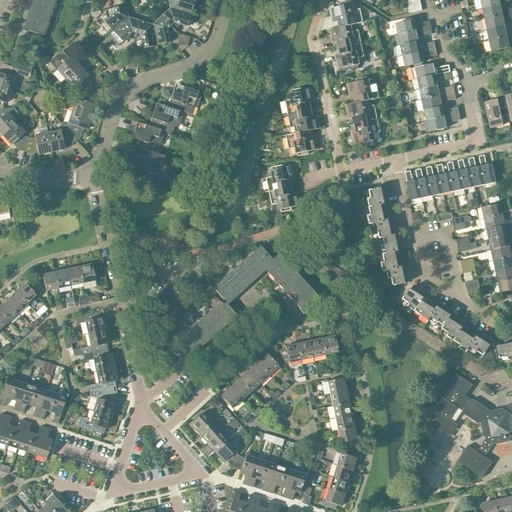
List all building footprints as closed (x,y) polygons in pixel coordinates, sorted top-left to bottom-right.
[(35,0),(25,30),(43,36),(54,0),(35,0)] [(167,0),(169,7),(190,14),(194,1),(189,0),(167,0)] [(499,0),(480,0),(482,9),(500,5),(499,0)] [(363,23),(363,22),(360,9),(354,10),(353,4),(351,4),(350,2),(340,4),(341,7),(330,9),(333,23),(337,22),(339,28),(353,25),(363,23)] [(113,32),(128,17),(126,5),(105,10),(107,19),(103,22),(113,32)] [(408,7),(409,14),(422,11),(421,5),(408,7)] [(511,8),(510,8),(502,10),(500,5),(482,9),(484,19),(511,13),(511,8)] [(186,27),(190,14),(169,7),(169,8),(160,16),(174,30),(179,25),(186,27)] [(504,20),(511,18),(511,14),(511,13),(484,19),(486,30),(505,26),(504,20)] [(168,36),(174,30),(160,16),(152,24),(157,46),(170,43),(168,36)] [(127,37),(134,40),(140,21),(128,17),(113,32),(106,39),(112,45),(118,45),(122,42),(127,37)] [(429,21),(415,24),(414,20),(395,24),(398,35),(430,28),(429,21)] [(157,46),(152,24),(140,21),(134,40),(142,42),(143,49),(157,46)] [(354,31),(353,25),(339,28),(328,30),(331,43),(336,43),(337,49),(361,43),(358,30),(354,31)] [(511,30),(506,31),(505,26),(486,30),(489,40),(511,35),(511,30)] [(417,37),(431,34),(432,34),(430,28),(398,35),(400,45),(418,41),(417,37)] [(179,36),(187,45),(189,37),(181,34),(179,36)] [(508,42),(511,40),(511,35),(489,40),(491,51),(509,47),(508,42)] [(187,45),(179,36),(177,38),(179,47),(187,45)] [(433,42),(433,43),(419,46),(418,41),(400,45),(402,56),(435,49),(433,42)] [(361,43),(337,49),(338,55),(334,56),(337,69),(347,67),(348,70),(358,67),(357,65),(360,65),(358,58),(364,57),(361,43)] [(128,58),(132,47),(129,46),(123,52),(128,58)] [(132,47),(128,58),(129,58),(137,56),(135,47),(132,47)] [(422,58),(436,55),(435,49),(402,56),(403,60),(404,67),(423,63),(422,60),(422,58)] [(64,79),(78,67),(70,57),(67,60),(60,52),(49,62),(56,70),(64,79)] [(0,87),(9,91),(12,92),(17,75),(28,78),(31,69),(12,63),(11,67),(2,64),(0,69),(0,87)] [(449,66),(448,66),(434,69),(433,64),(411,69),(413,80),(450,72),(449,66)] [(78,93),(91,90),(90,85),(85,79),(87,77),(78,67),(64,79),(73,89),(75,88),(77,91),(78,93)] [(450,72),(413,80),(414,81),(417,80),(420,90),(438,86),(437,81),(451,78),(450,72)] [(379,98),(379,97),(376,84),(370,86),(369,80),(367,80),(366,77),(356,79),(357,82),(346,84),(349,98),(354,97),(355,103),(370,100),(379,98)] [(190,115),(191,114),(195,99),(199,100),(202,92),(182,86),(180,94),(173,91),(168,107),(183,112),(182,112),(190,115)] [(453,87),(439,90),(438,86),(420,90),(422,100),(455,93),(453,87)] [(5,103),(9,91),(0,87),(0,109),(2,109),(2,106),(3,103),(5,103)] [(287,115),(311,110),(310,104),(314,103),(312,89),(301,91),(300,88),(290,91),(291,93),(289,94),(290,100),(284,101),(287,115)] [(71,111),(90,117),(94,105),(90,104),(92,97),(91,90),(78,93),(78,97),(77,100),(75,99),(71,111)] [(441,103),(456,99),(455,93),(422,100),(424,111),(442,107),(441,103)] [(505,101),(509,122),(511,121),(511,95),(503,97),(504,101),(505,101)] [(371,106),(370,100),(355,103),(344,105),(347,119),(352,118),(353,124),(377,119),(375,106),(371,106)] [(503,123),(509,122),(505,101),(504,101),(498,103),(498,101),(485,104),(490,128),(503,125),(503,123)] [(168,107),(164,105),(162,113),(154,110),(149,125),(149,126),(164,131),(172,134),(176,119),(180,120),(182,112),(183,112),(168,107)] [(2,109),(0,109),(0,134),(1,136),(15,123),(11,119),(18,113),(12,107),(2,109)] [(458,108),(443,111),(442,107),(424,111),(426,121),(459,114),(458,108)] [(310,131),(320,129),(317,115),(313,116),(311,110),(287,115),(290,128),(294,127),(295,133),(295,134),(310,131)] [(86,130),(90,117),(71,111),(67,124),(69,125),(68,128),(66,130),(75,140),(79,136),(81,129),(86,130)] [(446,124),(460,121),(461,121),(459,114),(426,121),(429,132),(447,128),(446,124)] [(377,119),(353,124),(354,131),(350,131),(353,145),(364,143),(364,145),(374,143),(374,141),(376,140),(374,134),(380,133),(377,119)] [(24,150),(29,138),(25,137),(23,134),(24,133),(15,123),(1,136),(10,146),(14,143),(18,148),(24,150)] [(149,126),(149,125),(145,124),(143,132),(135,129),(130,145),(149,151),(153,152),(158,138),(162,139),(164,131),(149,126)] [(70,144),(75,140),(66,130),(63,132),(60,133),(60,131),(47,133),(51,152),(64,150),(63,145),(70,144)] [(311,137),(310,131),(295,134),(295,133),(285,135),(288,149),(294,148),(296,154),(297,154),(298,157),(308,154),(308,152),(318,149),(316,136),(311,137)] [(38,155),(51,152),(47,133),(34,136),(35,138),(31,139),(29,138),(24,150),(30,152),(38,151),(38,155)] [(168,157),(153,152),(149,151),(147,158),(139,156),(134,172),(157,179),(162,164),(166,165),(168,157)] [(481,166),(485,185),(496,183),(492,164),(486,165),(484,156),(479,157),(481,166)] [(485,185),(481,166),(476,168),(473,158),(468,159),(470,169),(474,187),(485,185)] [(474,187),(470,169),(465,170),(463,161),(458,161),(460,171),(464,189),(474,187)] [(464,189),(460,171),(454,172),(453,163),(447,164),(449,173),(453,192),(464,189)] [(272,170),(270,171),(272,177),(266,178),(269,192),(293,187),(292,180),(296,179),(293,166),(282,168),(282,165),(272,168),(272,170)] [(453,192),(449,173),(444,175),(442,165),(437,166),(439,176),(443,194),(453,192)] [(443,194),(439,176),(433,177),(431,167),(426,168),(428,178),(432,196),(443,194)] [(432,196),(428,178),(423,179),(421,170),(416,171),(418,180),(422,198),(432,196)] [(422,198),(418,180),(412,181),(410,172),(405,173),(411,201),(422,198)] [(293,187),(269,192),(274,217),(282,215),(281,213),(292,211),(291,208),(302,205),(299,192),(294,193),(293,187)] [(381,205),(385,204),(381,188),(365,191),(365,192),(369,191),(371,198),(367,198),(369,207),(364,208),(369,207),(371,215),(367,215),(369,224),(373,223),(374,232),(378,231),(379,238),(375,239),(383,238),(385,245),(381,246),(383,254),(378,255),(378,256),(383,255),(385,262),(381,263),(383,271),(387,271),(388,279),(392,278),(394,285),(389,286),(389,287),(405,283),(402,267),(399,268),(397,261),(410,258),(409,251),(396,254),(395,252),(398,251),(395,235),(392,235),(388,220),(385,220),(383,214),(396,211),(395,205),(382,207),(381,205)] [(0,214),(9,213),(5,195),(0,195),(0,214)] [(511,210),(511,207),(502,209),(500,204),(482,208),(484,219),(511,212),(511,210)] [(504,220),(511,218),(511,212),(484,219),(486,229),(505,225),(504,220)] [(464,216),(451,219),(453,225),(465,223),(465,222),(471,221),(471,217),(467,215),(464,216)] [(453,225),(454,232),(467,229),(465,223),(453,225)] [(511,229),(506,230),(505,225),(486,229),(489,240),(511,234),(511,229)] [(508,241),(511,240),(511,234),(489,240),(491,250),(510,246),(508,241)] [(457,246),(470,244),(468,237),(456,240),(457,246)] [(457,246),(459,253),(471,250),(470,244),(457,246)] [(284,259),(278,253),(272,259),(260,246),(214,288),(225,301),(263,268),(268,273),(304,314),(317,302),(318,301),(282,261),(284,259)] [(511,251),(511,252),(510,246),(491,250),(493,261),(511,256),(511,251)] [(511,256),(493,261),(495,271),(511,267),(511,256)] [(462,268),(474,265),(473,258),(460,261),(462,268)] [(79,267),(82,283),(95,281),(91,265),(79,267)] [(462,268),(463,274),(476,271),(474,265),(462,268)] [(70,286),(82,283),(79,267),(67,270),(70,286)] [(511,267),(495,271),(498,282),(511,278),(511,267)] [(58,288),(70,286),(67,270),(54,272),(58,288)] [(45,291),(58,288),(54,272),(42,275),(45,291)] [(511,278),(498,282),(500,293),(511,290),(511,278)] [(197,295),(204,288),(196,279),(189,286),(197,295)] [(466,289),(479,286),(478,280),(465,282),(466,289)] [(16,292),(27,304),(37,295),(26,283),(16,292)] [(466,289),(468,295),(480,292),(479,286),(466,289)] [(421,301),(423,298),(409,289),(400,303),(403,300),(409,303),(407,306),(414,311),(412,315),(415,311),(421,315),(419,318),(427,323),(428,320),(435,325),(438,322),(444,326),(439,333),(440,333),(442,329),(448,333),(446,336),(453,341),(451,345),(454,341),(460,345),(458,348),(466,352),(468,350),(475,354),(477,351),(483,355),(480,359),(481,359),(490,345),(476,336),(474,339),(468,335),(475,324),(470,321),(463,332),(461,330),(463,327),(449,319),(451,316),(437,306),(435,309),(429,306),(436,294),(431,291),(424,302),(421,301)] [(18,313),(27,304),(16,292),(7,300),(18,313)] [(99,301),(98,295),(85,297),(86,300),(78,301),(79,306),(99,301)] [(0,311),(9,321),(18,313),(7,300),(0,306),(0,311)] [(192,351),(232,315),(220,301),(180,337),(192,351)] [(0,328),(9,321),(0,311),(0,328)] [(48,315),(47,315),(44,311),(38,317),(41,320),(48,315)] [(87,334),(106,330),(103,318),(98,319),(96,313),(75,318),(76,324),(85,323),(87,334)] [(38,323),(35,320),(29,325),(32,329),(38,323)] [(29,331),(26,328),(20,334),(23,337),(29,331)] [(81,349),(72,351),(73,357),(83,355),(104,350),(103,344),(108,343),(106,330),(87,334),(90,347),(81,349)] [(322,339),(325,355),(338,352),(334,336),(322,339)] [(20,340),(17,337),(10,342),(14,345),(20,340)] [(313,357),(325,355),(322,339),(309,341),(313,357)] [(301,360),(313,357),(309,341),(297,344),(301,360)] [(511,343),(497,346),(500,358),(507,357),(508,360),(511,359),(511,343)] [(285,363),(301,360),(297,344),(285,347),(285,348),(279,351),(285,363)] [(10,348),(7,345),(1,351),(4,354),(10,348)] [(95,371),(113,367),(111,355),(106,356),(104,350),(83,355),(84,362),(92,360),(95,371)] [(258,363),(269,375),(278,367),(277,365),(280,362),(277,355),(272,359),(267,354),(258,363)] [(0,363),(6,370),(9,367),(3,360),(0,363)] [(259,383),(269,375),(258,363),(249,371),(259,383)] [(112,397),(114,393),(111,381),(116,381),(113,367),(95,371),(98,384),(90,386),(89,391),(103,392),(103,395),(112,397)] [(250,392),(259,383),(249,371),(239,380),(250,392)] [(472,385),(473,385),(456,374),(456,375),(449,386),(448,386),(449,386),(442,397),(441,397),(441,398),(434,409),(434,408),(434,409),(440,413),(431,426),(449,438),(458,425),(455,423),(462,411),(463,412),(463,414),(478,424),(481,423),(484,437),(486,438),(476,452),(468,447),(468,446),(467,446),(457,462),(458,462),(470,470),(471,470),(482,477),(482,478),(492,462),(485,457),(494,443),(496,445),(509,442),(511,440),(511,404),(506,406),(504,410),(500,411),(499,409),(488,411),(488,409),(473,399),(471,400),(465,396),(472,385)] [(11,400),(17,379),(16,378),(15,381),(6,378),(0,397),(0,405),(3,407),(6,398),(11,400)] [(330,394),(346,391),(343,378),(327,381),(330,394)] [(18,411),(26,385),(18,382),(18,379),(17,379),(11,400),(15,401),(12,409),(18,411)] [(241,400),(250,392),(239,380),(230,388),(241,400)] [(289,386),(286,382),(280,388),(283,391),(289,386)] [(30,406),(37,385),(35,384),(34,387),(26,385),(18,411),(23,413),(26,404),(30,406)] [(37,417),(46,391),(37,388),(38,385),(37,385),(30,406),(34,407),(32,416),(37,417)] [(231,409),(241,400),(230,388),(220,397),(228,406),(231,409)] [(50,412),(56,391),(55,390),(54,394),(46,391),(37,417),(43,419),(45,411),(50,412)] [(57,424),(66,397),(57,394),(58,391),(56,391),(50,412),(54,414),(51,422),(57,424)] [(114,393),(112,397),(103,395),(103,392),(89,391),(89,396),(97,399),(93,411),(111,417),(115,405),(110,403),(114,393)] [(280,394),(277,391),(271,396),(274,400),(280,394)] [(332,406),(348,403),(346,391),(330,394),(332,406)] [(271,402),(270,402),(268,399),(261,404),(265,408),(271,402)] [(219,409),(222,406),(217,400),(213,403),(219,409)] [(335,419),(351,415),(348,403),(332,406),(335,419)] [(261,411),(258,407),(252,413),(255,416),(261,411)] [(227,418),(230,415),(231,415),(225,409),(222,412),(227,418)] [(79,427),(91,431),(101,434),(103,428),(107,429),(111,417),(93,411),(91,420),(86,418),(83,418),(80,418),(78,420),(77,420),(76,423),(75,426),(79,427)] [(198,434),(210,423),(202,413),(189,424),(198,434)] [(337,431),(354,427),(351,415),(335,419),(337,431)] [(8,426),(10,420),(11,418),(5,416),(0,432),(0,443),(5,445),(4,448),(5,449),(12,427),(8,426)] [(252,419),(249,416),(243,421),(246,425),(252,419)] [(230,422),(228,424),(233,430),(236,428),(239,425),(234,418),(230,422)] [(16,449),(25,422),(19,420),(17,429),(12,427),(5,449),(7,449),(8,446),(16,449)] [(28,432),(30,426),(30,424),(25,422),(16,449),(24,451),(23,454),(25,455),(32,434),(28,432)] [(206,443),(219,432),(210,423),(198,434),(206,443)] [(36,455),(45,428),(39,427),(36,435),(32,434),(25,455),(27,455),(28,452),(36,455)] [(354,427),(337,431),(340,443),(356,440),(354,427)] [(47,439),(49,433),(50,430),(45,428),(36,455),(44,458),(43,461),(45,461),(52,440),(47,439)] [(247,434),(245,431),(242,428),(239,431),(244,437),(247,434)] [(215,453),(227,441),(219,432),(206,443),(215,453)] [(231,468),(239,456),(234,452),(236,451),(227,441),(215,453),(223,462),(225,460),(231,468)] [(432,459),(435,453),(430,450),(426,455),(432,459)] [(247,486),(256,459),(248,456),(248,453),(246,453),(244,459),(239,456),(231,468),(241,471),(240,474),(244,476),(242,484),(247,486)] [(336,465),(352,470),(356,459),(340,453),(336,465)] [(260,480),(267,459),(265,459),(264,462),(256,459),(247,486),(252,487),(255,479),(260,480)] [(267,492),(276,465),(267,463),(268,460),(267,459),(260,480),(264,482),(261,490),(267,492)] [(279,487),(286,466),(284,465),(284,468),(276,465),(267,492),(272,494),(275,485),(279,487)] [(348,482),(352,470),(336,465),(332,477),(348,482)] [(287,498),(295,472),(287,469),(288,466),(286,466),(279,487),(284,488),(281,496),(287,498)] [(292,500),(293,497),(294,491),(299,493),(306,472),(304,471),(303,474),(295,472),(287,498),(292,500)] [(344,494),(348,482),(332,477),(328,489),(344,494)] [(322,500),(320,505),(335,510),(336,505),(340,506),(344,494),(328,489),(324,501),(322,500)] [(237,500),(239,495),(240,492),(234,490),(227,511),(238,511),(242,502),(237,500)] [(68,511),(52,494),(44,502),(53,511),(68,511)] [(249,511),(254,497),(249,495),(246,503),(242,502),(238,511),(249,511)] [(257,507),(259,501),(260,498),(254,497),(249,511),(260,511),(262,508),(257,507)] [(496,511),(509,511),(507,498),(494,501),(496,511)] [(269,501),(266,510),(262,508),(260,511),(271,511),(274,503),(269,501)] [(483,511),(496,511),(494,501),(482,504),(483,511)] [(43,502),(45,505),(39,511),(53,511),(44,502),(43,502)] [(277,511),(279,505),(274,503),(271,511),(277,511)]
